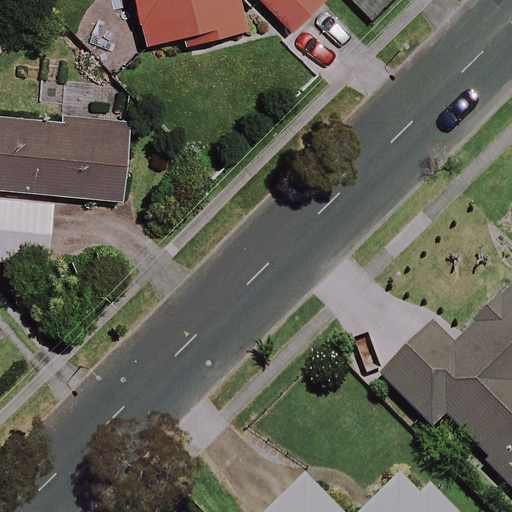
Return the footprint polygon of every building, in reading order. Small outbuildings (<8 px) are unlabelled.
[(242,34),(233,0),(127,0),(140,51),(203,36),(204,44),(242,34)] [(324,2),(322,0),(251,0),(289,37),(324,2)] [(125,129),(0,121),(0,268),(45,271),(49,202),(120,206),(125,129)] [(511,294),(511,293),(452,352),(432,332),(382,381),(431,432),(444,419),(511,489),(511,294)] [(418,501),(399,481),(367,511),(333,511),(305,483),(275,511),(449,511),(428,491),(418,501)]
